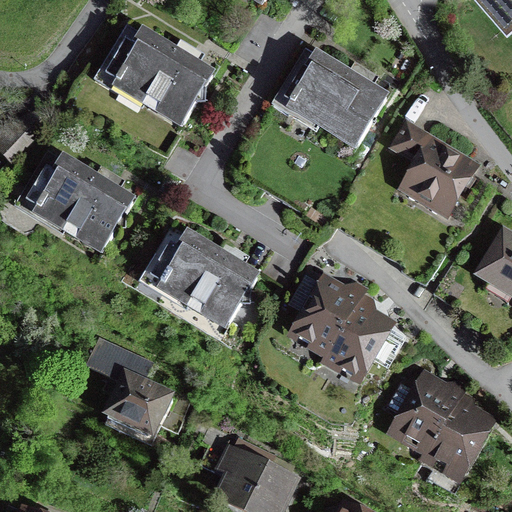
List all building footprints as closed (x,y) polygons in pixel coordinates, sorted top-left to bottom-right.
[(248,0),(262,8),(265,4),(266,0),(248,0)] [(511,0),(486,0),(511,28),(511,27),(511,0)] [(212,79),(196,69),(204,56),(180,42),(173,55),(140,35),(142,31),(129,23),(94,82),(142,111),(145,107),(182,129),(184,125),(212,79)] [(355,65),(347,77),(314,57),(316,53),(308,48),(272,107),(316,133),(319,129),(356,152),(358,147),(386,102),(370,92),(378,79),(355,65)] [(35,116),(2,131),(0,133),(0,153),(10,163),(45,126),(35,116)] [(448,214),(471,175),(456,166),(458,162),(446,154),(443,158),(413,140),(418,131),(407,125),(391,150),(418,166),(404,188),(421,198),(418,203),(428,209),(431,204),(448,214)] [(102,255),(105,251),(137,198),(121,188),(124,183),(101,169),(98,174),(65,154),(63,157),(50,149),(14,208),(63,237),(65,233),(102,255)] [(222,249),(189,229),(187,232),(174,225),(138,283),(187,313),(189,309),(226,331),(229,327),(262,273),(245,263),(248,258),(225,244),(222,249)] [(508,305),(511,298),(511,243),(503,238),(481,274),(491,281),(485,291),(508,305)] [(307,316),(324,287),(306,277),(289,306),(307,316)] [(296,336),(328,355),(363,295),(366,290),(358,285),(350,298),(326,284),(324,287),(307,316),(296,336)] [(371,299),(363,295),(328,355),(325,360),(358,379),(369,358),(387,368),(403,340),(386,330),(388,327),(363,313),(371,299)] [(88,368),(105,375),(103,381),(107,382),(101,396),(117,403),(111,417),(106,427),(153,448),(162,427),(179,435),(187,417),(170,410),(174,402),(142,387),(151,368),(137,359),(100,342),(88,368)] [(429,451),(462,394),(464,390),(456,385),(450,397),(425,383),(419,395),(401,384),(387,408),(405,418),(397,432),(428,450),(425,455),(426,456),(429,451)] [(429,451),(426,456),(459,475),(488,425),(463,411),(470,399),(462,394),(429,451)] [(274,511),(288,483),(267,473),(274,458),(238,441),(233,451),(230,449),(221,470),(235,477),(225,498),(255,511),(274,511)]
